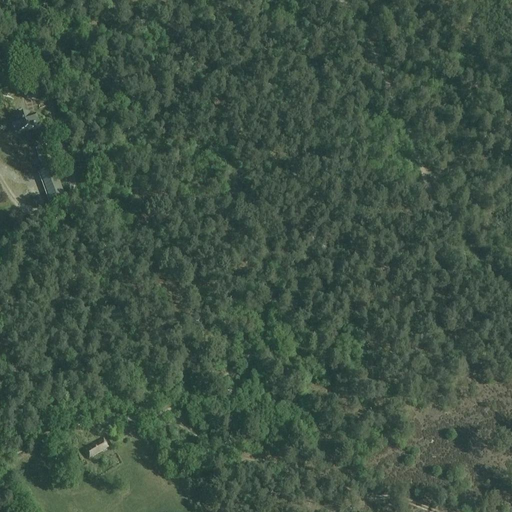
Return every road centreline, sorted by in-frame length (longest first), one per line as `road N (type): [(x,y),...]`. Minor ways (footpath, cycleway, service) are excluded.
road 1 (track): [(0,465),(60,418),(87,424),(156,416),(206,388),(292,309),(376,285),(432,208)]
road 2 (track): [(76,423),(83,324),(69,168),(41,64),(44,0)]
road 3 (track): [(440,511),(227,451),(156,416)]
road 4 (track): [(424,179),(380,69),(340,0)]
road 5 (track): [(511,300),(432,208)]
